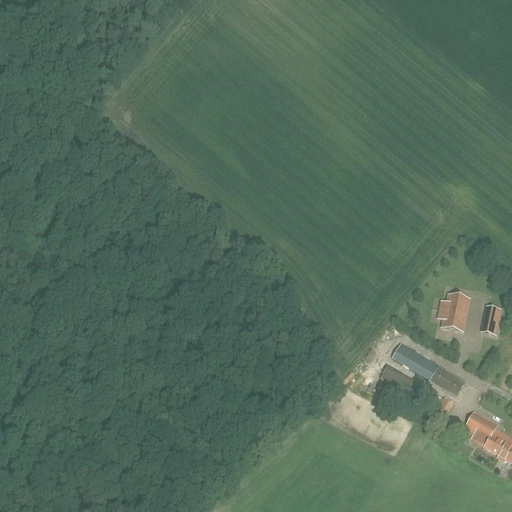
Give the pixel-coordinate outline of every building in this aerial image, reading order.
[(469,302),(448,298),(441,329),(462,334),(469,302)] [(484,335),(496,337),(501,312),(489,309),(484,335)] [(437,368),(400,346),(392,361),(428,383),(429,382),(456,398),(465,384),(437,368)] [(417,402),(424,391),(387,368),(380,380),(417,402)] [(431,420),(442,426),(453,407),(442,401),(431,420)] [(493,447),(497,441),(492,438),(497,428),(474,414),(464,432),(481,442),(481,443),(487,446),(484,450),(498,459),(503,451),(498,449),(497,449),(493,447)] [(503,451),(498,459),(497,461),(505,465),(506,463),(511,466),(511,449),(497,441),(493,447),(497,449),(498,449),(503,451)]
